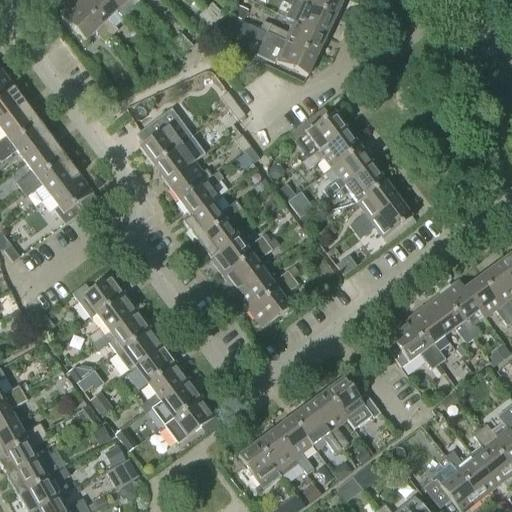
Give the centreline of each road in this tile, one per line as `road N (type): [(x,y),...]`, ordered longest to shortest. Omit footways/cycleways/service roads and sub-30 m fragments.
road 1 (residential): [(511,206),(243,398),(118,230),(145,209),(6,19),(18,0)]
road 2 (residential): [(333,83),(461,0)]
